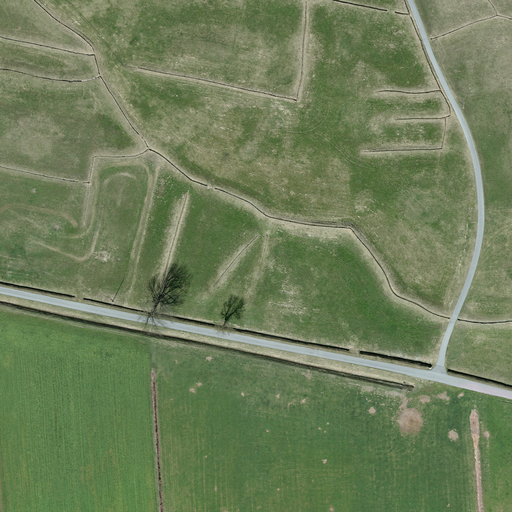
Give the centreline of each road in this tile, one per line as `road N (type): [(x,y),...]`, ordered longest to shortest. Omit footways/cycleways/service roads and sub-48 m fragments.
road 1 (unclassified): [(0,290),(511,398)]
road 2 (track): [(409,0),(471,144),(479,190),(479,242),(438,379)]
